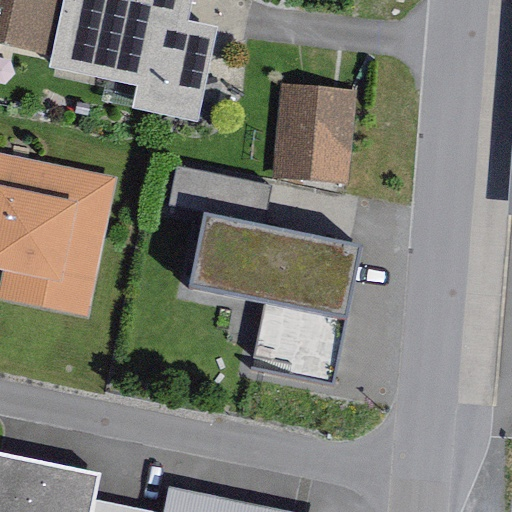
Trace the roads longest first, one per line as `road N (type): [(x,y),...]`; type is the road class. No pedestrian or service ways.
road 1 (residential): [(459,0),(420,471)]
road 2 (residential): [(420,471),(0,390)]
